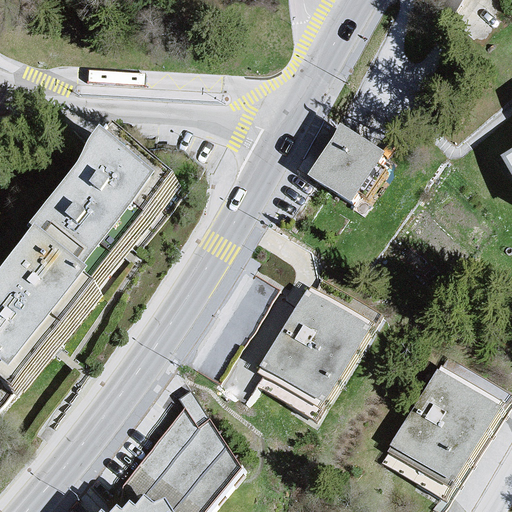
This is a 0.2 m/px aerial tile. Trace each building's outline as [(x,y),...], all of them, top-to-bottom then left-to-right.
[(427,0),(424,6),(467,36),(493,0),(427,0)] [(47,234),(105,273),(184,183),(124,136),(36,226),(47,234)] [(356,137),(324,184),(378,218),(409,168),(356,137)] [(115,280),(105,273),(47,234),(0,286),(0,361),(27,384),(115,280)] [(323,293),(266,377),(349,429),(403,342),(323,293)] [(511,407),(451,375),(404,455),(465,492),(511,410),(511,407)] [(110,511),(187,511),(187,493),(118,504),(110,511)]
